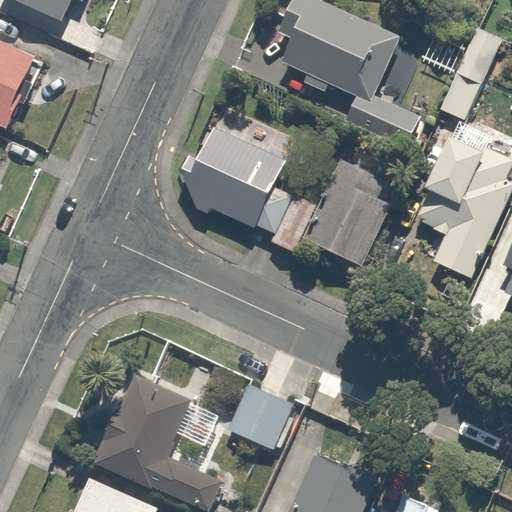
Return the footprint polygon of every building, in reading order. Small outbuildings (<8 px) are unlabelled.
[(6,0),(67,28),(79,0),(6,0)] [(332,86),(360,98),(349,123),(410,151),(423,119),(378,97),(404,39),(319,0),(298,0),(283,35),(296,41),(286,64),(311,76),(307,84),(328,94),(332,86)] [(480,30),(459,74),(484,85),(504,41),(480,30)] [(0,130),(6,133),(6,131),(12,133),(45,64),(0,42),(0,130)] [(484,85),(459,74),(442,111),(467,122),(484,85)] [(475,280),(511,200),(511,183),(509,182),(511,175),(511,159),(490,150),(495,138),(462,122),(453,140),(455,140),(431,192),(433,192),(421,218),(426,221),(425,224),(437,229),(436,231),(449,237),(436,263),(475,280)] [(260,227),(278,236),(296,197),(278,189),(290,163),(285,161),(288,155),(272,147),(269,153),(218,129),(203,162),(193,158),(186,173),(200,211),(211,215),(213,209),(259,231),(260,227)] [(366,269),(395,207),(381,200),(383,196),(388,184),(389,183),(345,162),(307,240),(366,269)] [(388,184),(383,196),(389,198),(394,187),(388,184)] [(297,254),(319,206),(296,196),(296,197),(278,236),(274,244),(297,254)] [(135,372),(94,462),(203,511),(214,511),(229,479),(177,455),(201,403),(135,372)] [(301,408),(251,385),(230,432),(281,454),(301,408)] [(372,511),(387,482),(320,451),(291,511),(372,511)] [(158,511),(89,480),(75,511),(158,511)]
